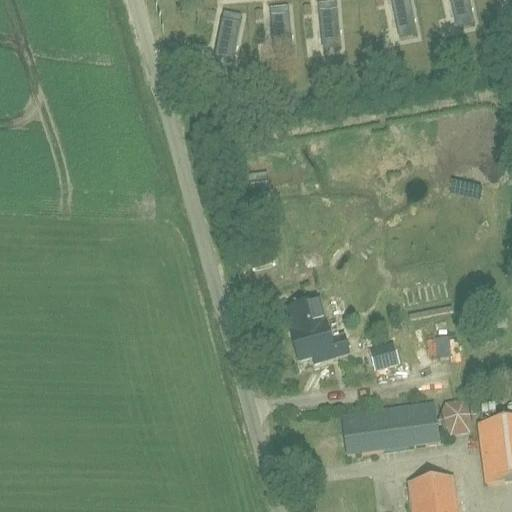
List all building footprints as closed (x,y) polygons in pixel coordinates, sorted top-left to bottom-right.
[(379,0),(374,1),(376,9),(384,8),(382,0),(379,0)] [(390,0),(397,35),(415,31),(409,0),(390,0)] [(468,0),(449,0),(454,24),(473,20),(468,0)] [(322,45),(340,43),(337,5),(318,7),(322,45)] [(311,8),(302,9),(303,17),(311,17),(311,8)] [(273,50),(292,48),(288,10),(270,12),(273,50)] [(216,15),(208,13),(206,22),(214,23),(216,15)] [(255,22),(263,22),(262,14),(254,14),(255,22)] [(223,15),(216,53),(235,57),(242,19),(223,15)] [(292,339),(299,364),(311,361),(312,366),(350,357),(346,340),(329,344),(318,303),(288,312),(295,338),(292,339)] [(503,309),(464,314),(467,336),(506,331),(503,309)] [(435,340),(438,363),(451,361),(448,339),(435,340)] [(395,348),(371,354),(376,374),(400,368),(395,348)] [(444,437),(474,436),(472,404),(442,405),(444,437)] [(441,450),(436,409),(343,422),(349,463),(441,450)] [(486,487),(511,483),(511,421),(478,426),(486,487)] [(457,511),(453,479),(410,485),(413,511),(457,511)]
